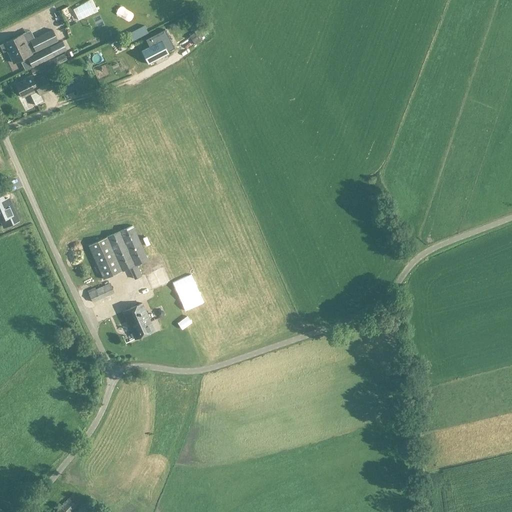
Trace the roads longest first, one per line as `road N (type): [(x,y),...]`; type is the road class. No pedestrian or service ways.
road 1 (unclassified): [(114,378),(139,366),(213,368),(354,319),(380,306),(429,255),(511,219)]
road 2 (unclassified): [(114,378),(0,123)]
road 3 (unclassified): [(27,511),(95,424),(114,378)]
